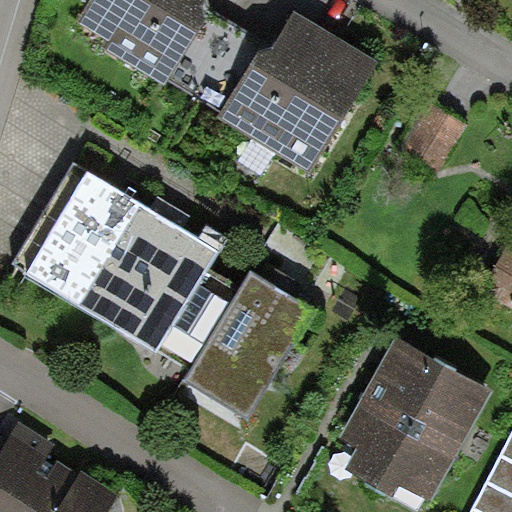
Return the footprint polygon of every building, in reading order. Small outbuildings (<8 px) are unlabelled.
[(203,0),(90,0),(77,22),(107,40),(103,47),(164,84),(169,78),(205,19),(200,6),(203,0)] [(266,41),(211,8),(205,19),(169,78),(223,111),(260,51),(266,41)] [(378,61),(292,10),(270,47),(260,51),(223,111),(218,119),(310,173),(378,61)] [(436,182),(467,127),(427,103),(395,158),(436,182)] [(221,252),(164,216),(74,162),(12,263),(28,273),(27,274),(156,353),(158,351),(190,370),(182,382),(248,421),(316,310),(279,287),(249,269),(240,284),(212,267),(221,252)] [(511,245),(508,243),(481,289),(511,307),(511,245)] [(492,389),(398,336),(383,364),(338,442),(355,451),(344,470),(393,498),(400,486),(429,502),(492,389)] [(64,448),(19,421),(0,451),(0,511),(106,511),(123,486),(64,448)] [(511,511),(511,429),(469,511),(511,511)]
